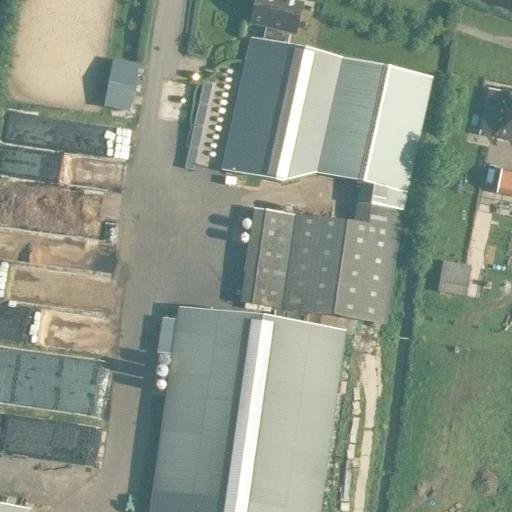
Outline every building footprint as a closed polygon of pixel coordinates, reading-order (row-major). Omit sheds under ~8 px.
[(261,40),(281,45),(284,31),(294,33),(301,3),(289,0),(254,0),(250,23),(265,26),(261,40)] [(281,45),(261,40),(252,38),(223,169),(280,182),(314,172),(356,181),(355,186),(359,187),(353,223),(253,209),(239,302),(382,323),(401,192),(405,193),(430,79),(281,45)] [(168,71),(166,107),(190,107),(191,72),(168,71)] [(489,135),(511,139),(511,89),(499,86),(498,90),(487,87),(481,113),(493,115),(489,135)] [(129,179),(136,117),(101,113),(100,127),(95,126),(94,136),(82,135),(83,132),(56,129),(55,133),(37,131),(33,160),(111,168),(110,177),(129,179)] [(497,192),(511,194),(511,171),(501,170),(497,192)] [(100,232),(102,221),(0,206),(0,240),(75,250),(78,229),(100,232)] [(438,282),(466,287),(470,266),(442,261),(438,282)] [(0,322),(18,325),(22,291),(0,288),(0,322)] [(314,511),(342,329),(183,306),(152,511),(314,511)] [(45,348),(45,363),(74,365),(74,349),(45,348)] [(29,363),(24,373),(37,381),(43,372),(29,363)] [(45,405),(8,408),(9,419),(23,418),(23,420),(46,419),(45,405)] [(0,511),(27,511),(28,507),(0,503),(0,511)]
